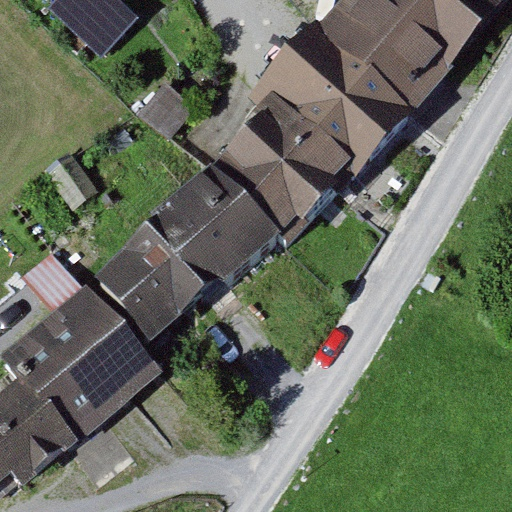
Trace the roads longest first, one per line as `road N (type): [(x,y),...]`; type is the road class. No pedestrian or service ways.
road 1 (residential): [(511,93),(257,511)]
road 2 (track): [(230,0),(255,35),(212,142)]
